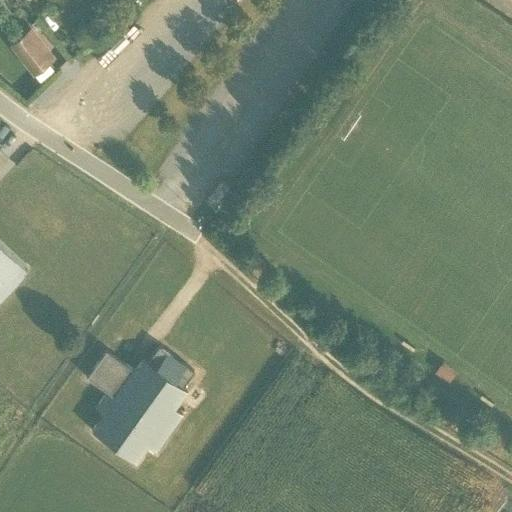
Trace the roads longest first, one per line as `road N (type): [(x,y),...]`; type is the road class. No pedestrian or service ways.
road 1 (track): [(511,481),(339,373),(214,254)]
road 2 (unclassified): [(0,104),(200,241)]
